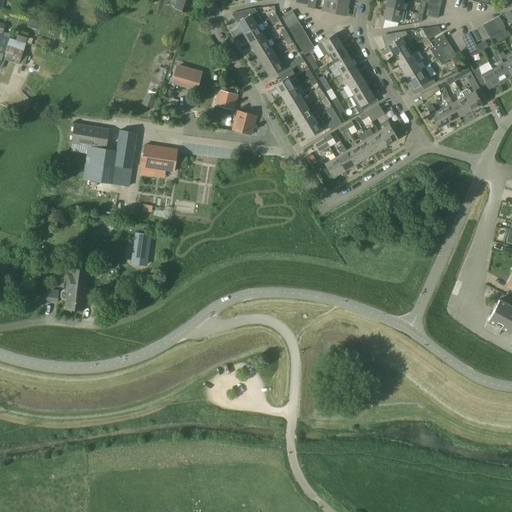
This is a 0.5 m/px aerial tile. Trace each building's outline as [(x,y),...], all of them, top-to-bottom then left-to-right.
[(193,0),(176,0),(175,4),(190,9),(188,13),(189,13),(193,0)] [(348,5),(326,0),(324,0),(323,10),(346,15),(348,5)] [(387,0),(386,6),(401,10),(403,3),(406,4),(406,0),(387,0)] [(429,3),(427,9),(439,12),(441,6),(429,3)] [(398,23),(401,10),(386,6),(383,19),(398,23)] [(246,9),(232,13),(238,22),(237,23),(244,33),(257,25),(261,23),(263,22),(255,8),(246,9)] [(438,18),(439,12),(427,9),(426,15),(438,18)] [(281,17),(285,23),(296,17),(292,11),(281,17)] [(276,14),(269,18),(273,25),(280,20),(276,14)] [(499,16),(494,19),(499,30),(504,27),(505,27),(499,16)] [(285,23),(288,28),(299,21),(296,17),(285,23)] [(494,19),(488,22),(494,33),(499,30),(494,19)] [(288,28),(291,33),(302,27),(299,21),(288,28)] [(494,33),(488,22),(482,25),(488,36),(494,33)] [(257,25),(244,33),(250,44),(269,33),(266,28),(265,29),(260,32),(257,25)] [(482,25),(477,28),(483,39),(488,36),(482,25)] [(422,29),(427,37),(427,36),(429,39),(442,32),(438,26),(422,29)] [(291,33),(294,38),(305,32),(302,27),(291,33)] [(506,31),(504,27),(499,30),(504,39),(511,35),(508,30),(506,31)] [(483,39),(477,28),(471,31),(477,42),(483,39)] [(284,38),(288,35),(285,29),(280,32),(284,38)] [(499,30),(494,33),(488,36),(490,38),(495,38),(497,42),(504,39),(499,30)] [(387,46),(394,57),(407,49),(414,45),(405,31),(385,35),(389,45),(387,46)] [(294,38),(297,43),(308,37),(305,32),(294,38)] [(478,49),(476,45),(469,32),(461,37),(467,48),(470,53),(478,49)] [(269,33),(250,44),(257,55),(270,47),(267,42),(272,38),(269,33)] [(323,56),(328,53),(342,45),(335,33),(316,45),(323,56)] [(5,53),(21,59),(25,45),(26,43),(9,38),(10,37),(1,35),(0,34),(0,67),(3,59),(5,53)] [(432,40),(436,45),(446,39),(443,34),(432,40)] [(292,42),(288,35),(284,38),(288,44),(292,42)] [(427,36),(427,37),(422,39),(426,45),(431,43),(429,39),(427,36)] [(297,43),(300,48),(311,42),(308,37),(297,43)] [(449,44),(446,39),(436,45),(436,46),(439,50),(449,44)] [(311,42),(300,48),(304,55),(315,48),(311,42)] [(449,44),(439,50),(440,51),(442,56),(453,50),(449,44)] [(328,53),(334,63),(348,55),(342,45),(328,53)] [(273,52),(270,47),(257,55),(263,65),(281,54),(278,50),(273,52)] [(394,57),(400,67),(419,56),(416,51),(411,54),(407,49),(394,57)] [(456,55),(453,50),(442,56),(443,56),(446,61),(451,58),(456,55)] [(281,54),(263,65),(270,76),(277,72),(279,77),(292,69),(304,61),(301,56),(284,66),(284,67),(283,68),(279,62),(284,59),(281,54)] [(490,65),(492,69),(499,82),(510,76),(501,59),(498,54),(493,56),(496,62),(490,65)] [(306,58),(310,64),(314,61),(310,55),(306,58)] [(334,63),(341,74),(354,66),(348,55),(334,63)] [(422,61),(419,56),(400,67),(407,78),(420,70),(417,64),(422,61)] [(446,62),(446,61),(443,56),(438,59),(442,65),(446,62)] [(510,76),(511,75),(511,58),(507,61),(504,57),(501,59),(510,76)] [(314,61),(310,64),(314,70),(318,67),(314,61)] [(341,74),(347,85),(361,77),(354,66),(341,74)] [(177,67),(173,82),(198,89),(202,74),(177,67)] [(420,70),(407,78),(414,89),(421,85),(424,90),(435,83),(426,67),(420,70)] [(488,89),(499,82),(492,69),(482,75),(478,68),(472,71),(480,85),(485,82),(488,89)] [(292,69),(279,77),(282,81),(275,85),(282,96),(295,88),(289,78),(295,75),(292,69)] [(305,73),(309,79),(313,77),(309,70),(305,73)] [(461,72),(452,77),(455,81),(464,76),(461,72)] [(319,79),(323,85),(327,83),(323,76),(319,79)] [(313,77),(309,79),(313,85),(317,83),(313,77)] [(347,85),(353,95),(367,87),(361,77),(347,85)] [(449,85),(455,81),(452,77),(446,80),(449,85)] [(437,85),(431,89),(433,93),(440,89),(437,85)] [(367,87),(353,95),(351,97),(356,105),(354,106),(355,108),(353,110),(355,115),(373,104),(370,100),(374,98),(367,87)] [(282,96),(288,106),(301,98),(295,88),(282,96)] [(220,112),(237,116),(233,130),(251,134),(256,116),(234,110),(238,95),(219,89),(214,108),(214,110),(220,112)] [(434,94),(433,93),(431,89),(420,94),(423,100),(434,94)] [(482,105),(477,96),(475,91),(470,93),(469,90),(466,89),(461,92),(463,97),(471,111),(482,105)] [(318,94),(322,100),(326,98),(322,91),(318,94)] [(448,105),(442,109),(449,123),(460,117),(452,103),(453,103),(449,96),(444,99),(448,105)] [(458,100),(453,103),(452,103),(460,117),(471,111),(463,97),(461,96),(459,96),(458,98),(458,100)] [(332,100),(336,106),(340,104),(336,97),(332,100)] [(288,106),(295,117),(308,109),(301,98),(288,106)] [(326,98),(322,100),(325,107),(330,104),(326,98)] [(340,104),(336,106),(339,113),(344,110),(340,104)] [(366,112),(369,116),(372,122),(385,114),(378,104),(366,112)] [(438,129),(449,123),(442,109),(436,112),(433,106),(427,109),(431,115),(426,117),(430,124),(434,122),(438,129)] [(295,117),(301,128),(314,120),(319,116),(316,111),(311,114),(308,109),(295,117)] [(342,123),(335,112),(331,115),(334,121),(328,125),(330,130),(342,123)] [(369,116),(366,112),(360,116),(362,120),(369,116)] [(314,120),(301,128),(308,138),(321,130),(314,120)] [(384,128),(378,132),(386,145),(397,139),(390,127),(391,126),(387,120),(382,123),(384,128)] [(345,125),(348,129),(354,125),(351,121),(345,125)] [(105,148),(105,147),(106,145),(107,145),(108,142),(106,142),(108,130),(75,124),(72,143),(88,145),(105,148)] [(341,133),(348,129),(345,125),(338,129),(341,133)] [(116,149),(105,147),(105,148),(88,145),(82,179),(129,186),(131,169),(137,132),(119,129),(116,149)] [(370,129),(364,132),(376,151),(386,145),(378,132),(373,135),(370,129)] [(365,158),(376,151),(364,132),(358,136),(362,142),(357,145),(365,158)] [(324,138),(326,142),(333,138),(330,134),(324,138)] [(329,147),(326,142),(324,138),(313,144),(319,154),(329,147)] [(340,154),(336,157),(343,171),(354,164),(346,151),(342,144),(336,147),(340,154)] [(173,172),(176,150),(145,145),(141,167),(173,172)] [(357,145),(346,151),(354,164),(365,158),(357,145)] [(204,161),(215,163),(216,154),(205,152),(204,161)] [(333,177),(343,171),(336,157),(325,164),(333,177)] [(136,232),(132,262),(147,264),(151,234),(136,232)] [(79,262),(78,268),(73,310),(83,311),(85,292),(87,292),(90,270),(88,269),(88,263),(79,262)] [(73,310),(78,268),(68,267),(66,290),(64,290),(61,292),(61,297),(63,299),(66,300),(65,309),(73,310)] [(46,301),(58,302),(59,290),(47,289),(46,301)] [(511,305),(499,299),(487,321),(511,334),(511,305)]
